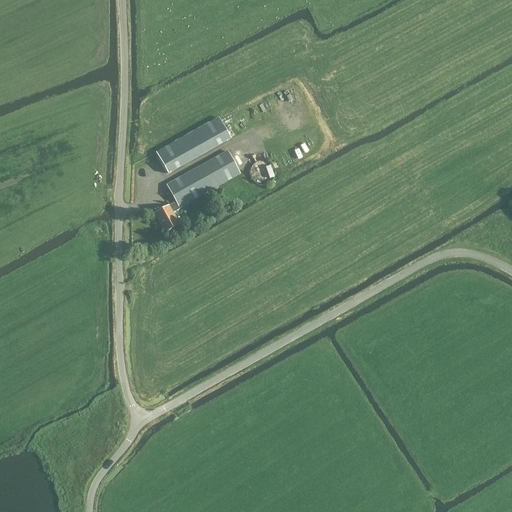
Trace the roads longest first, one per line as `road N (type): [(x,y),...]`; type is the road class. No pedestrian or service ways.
road 1 (unclassified): [(139,422),(125,386),(120,332),(122,0)]
road 2 (unclassified): [(139,422),(426,264),(475,255),(511,273)]
